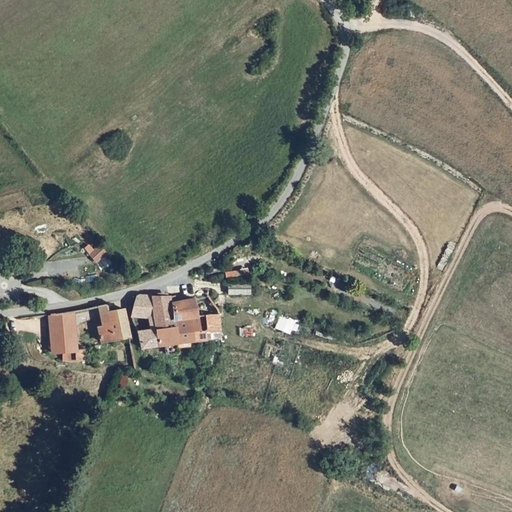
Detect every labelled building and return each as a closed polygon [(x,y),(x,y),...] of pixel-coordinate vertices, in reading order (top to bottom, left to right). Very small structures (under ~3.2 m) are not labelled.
[(92,240),(83,248),(96,263),(105,255),(92,240)] [(230,285),(232,296),(252,293),(250,282),(230,285)] [(137,296),(133,319),(158,320),(160,298),(154,297),(137,296)] [(158,320),(160,327),(178,324),(172,298),(160,298),(158,320)] [(175,303),(178,324),(179,343),(203,340),(201,321),(196,300),(186,301),(175,303)] [(94,307),(72,311),(75,332),(97,329),(102,343),(129,338),(123,311),(110,313),(104,305),(94,307)] [(65,313),(52,316),(55,354),(69,354),(78,353),(75,332),(72,311),(65,313)] [(289,336),(295,321),(279,316),(274,330),(289,336)] [(225,338),(222,319),(201,321),(203,340),(211,339),(225,338)] [(141,330),(147,347),(179,343),(178,324),(160,327),(141,330)] [(80,365),(78,353),(69,354),(70,366),(80,365)]
